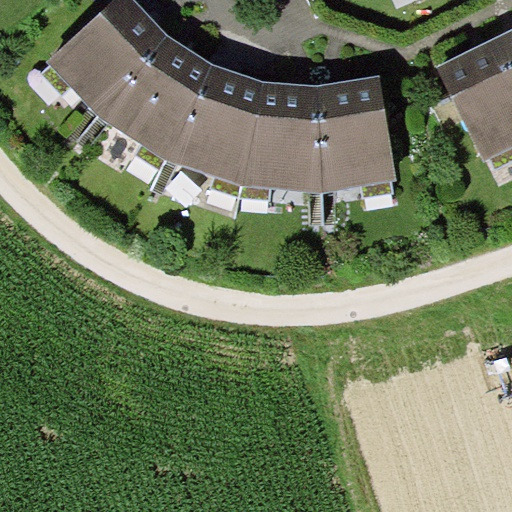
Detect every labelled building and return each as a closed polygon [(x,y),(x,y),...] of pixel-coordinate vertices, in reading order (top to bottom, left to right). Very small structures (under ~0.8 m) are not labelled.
[(144,0),(118,0),(60,55),(113,109),(177,34),(144,0)] [(177,34),(113,109),(182,153),(222,64),(177,34)] [(460,66),(499,145),(511,138),(511,41),(511,40),(460,66)] [(222,64),(182,153),(256,177),(280,83),(222,64)] [(405,173),(390,76),(331,86),(335,184),(405,173)] [(256,177),(335,184),(331,86),(280,83),(256,177)]
